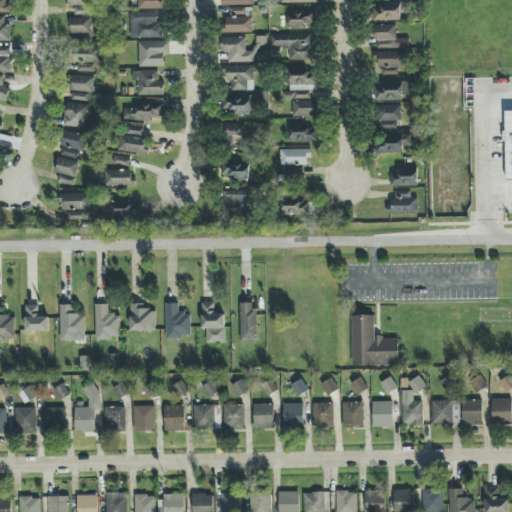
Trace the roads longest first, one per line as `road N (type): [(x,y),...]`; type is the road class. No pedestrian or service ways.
road 1 (residential): [(511,454),(0,465)]
road 2 (residential): [(511,238),(0,248)]
road 3 (residential): [(38,0),(38,101),(17,188)]
road 4 (residential): [(190,0),(193,107),(178,187)]
road 5 (residential): [(347,0),(349,184)]
